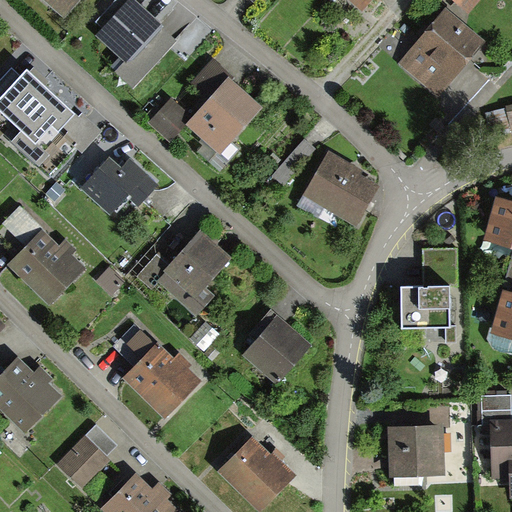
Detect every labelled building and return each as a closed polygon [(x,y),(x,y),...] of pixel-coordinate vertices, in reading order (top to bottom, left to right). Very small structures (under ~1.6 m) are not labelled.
[(40,0),(60,17),(75,0),(40,0)] [(134,0),(130,0),(98,35),(124,60),(128,63),(162,25),(134,0)] [(349,0),(361,10),(370,0),(349,0)] [(458,0),(468,9),(475,0),(458,0)] [(449,10),(402,63),(436,93),(483,40),(449,10)] [(176,38),(162,25),(128,63),(124,60),(114,72),(132,87),(176,38)] [(229,75),(213,60),(192,83),(209,98),(229,75)] [(5,75),(0,80),(0,116),(20,135),(43,111),(55,122),(70,106),(33,71),(18,87),(5,75)] [(209,98),(187,124),(220,153),(262,104),(229,75),(209,98)] [(171,100),(151,122),(171,141),(187,124),(192,119),(171,100)] [(95,126),(84,116),(65,134),(76,145),(95,126)] [(352,223),(374,185),(328,158),(306,196),(352,223)] [(114,159),(85,190),(108,212),(128,190),(139,200),(156,182),(133,160),(125,169),(114,159)] [(511,200),(500,197),(489,239),(511,244),(511,200)] [(40,226),(21,209),(5,226),(24,243),(40,226)] [(157,256),(138,278),(151,289),(158,281),(196,314),(207,302),(195,290),(228,253),(203,231),(170,268),(157,256)] [(77,264),(43,232),(8,268),(43,301),(77,264)] [(426,290),(398,289),(397,333),(454,334),(456,250),(428,249),(426,290)] [(109,270),(98,282),(111,294),(122,283),(109,270)] [(511,289),(509,289),(497,335),(511,338),(511,289)] [(304,344),(273,316),(243,350),(274,378),(304,344)] [(215,334),(205,325),(192,340),(203,349),(215,334)] [(165,414),(195,381),(133,326),(112,349),(133,368),(124,377),(165,414)] [(0,377),(0,407),(25,432),(60,397),(20,358),(0,377)] [(511,424),(493,425),(494,470),(511,469),(511,424)] [(95,429),(56,469),(75,487),(114,448),(95,429)] [(396,430),(395,474),(442,475),(444,432),(396,430)] [(252,436),(219,473),(258,508),(291,472),(252,436)] [(105,508),(108,511),(167,511),(136,479),(105,508)]
